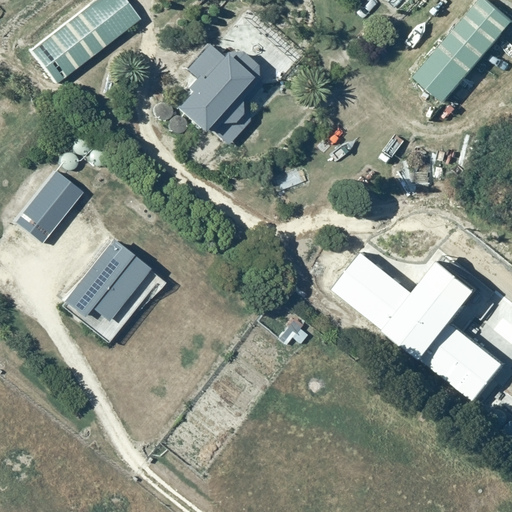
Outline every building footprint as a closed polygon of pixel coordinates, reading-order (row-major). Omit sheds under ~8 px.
[(142,18),(127,0),(94,0),(31,49),(58,83),(142,18)] [(511,26),(511,25),(483,1),(420,75),(449,101),(511,26)] [(191,67),(197,72),(189,83),(195,88),(182,105),(231,143),(251,117),(244,111),(275,71),(236,41),(226,53),(210,41),(191,67)] [(82,193),(56,171),(15,219),(41,241),(82,193)] [(66,300),(82,312),(78,317),(109,341),(160,274),(152,268),(114,238),(66,300)] [(421,294),(367,251),(338,288),(393,331),(392,331),(441,368),(481,400),(510,363),(457,322),(472,302),(436,274),(421,294)]
